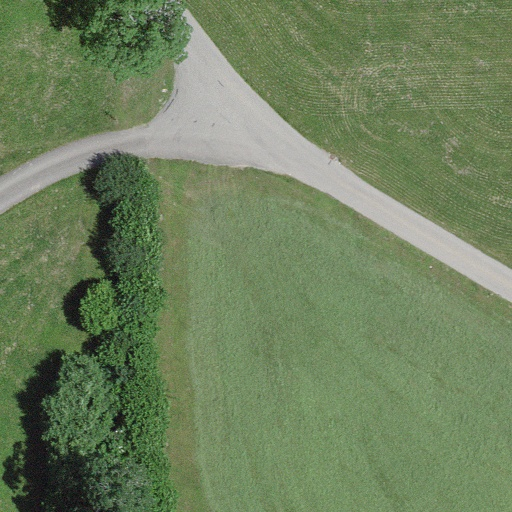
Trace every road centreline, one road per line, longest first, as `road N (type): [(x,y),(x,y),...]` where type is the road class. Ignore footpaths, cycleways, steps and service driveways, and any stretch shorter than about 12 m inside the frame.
road 1 (unclassified): [(511,285),(245,117)]
road 2 (unclassified): [(0,198),(107,150),(245,117)]
road 3 (unclassified): [(245,117),(155,0)]
